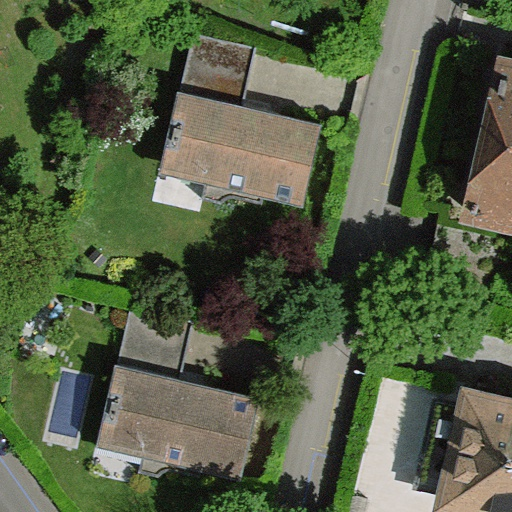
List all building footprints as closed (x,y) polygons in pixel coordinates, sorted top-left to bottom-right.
[(182,92),(245,107),(259,48),(196,34),(182,92)] [(511,67),(505,66),(473,215),(511,223),(511,67)] [(182,92),(180,92),(175,109),(185,111),(173,161),(210,170),(204,200),(223,205),(228,200),(235,198),(264,205),(266,198),(305,207),(323,125),(245,107),(182,92)] [(510,238),(441,223),(424,291),(494,308),(510,238)] [(119,364),(181,379),(195,320),(132,306),(119,364)] [(119,364),(116,364),(112,381),(121,383),(110,433),(147,442),(140,472),(160,477),(164,472),(171,470),(201,477),(202,470),(242,479),(260,397),(181,379),(119,364)] [(456,468),(469,406),(437,398),(422,461),(456,468)] [(456,468),(447,504),(480,511),(511,511),(511,407),(471,398),(469,406),(456,468)]
